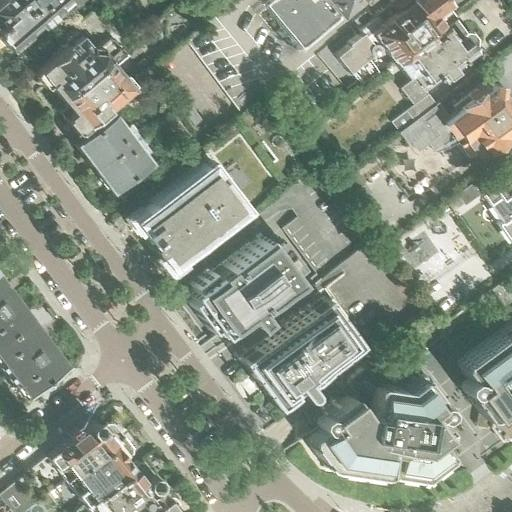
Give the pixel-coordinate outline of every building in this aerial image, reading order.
[(0,0),(0,42),(4,47),(20,32),(27,39),(39,28),(34,23),(41,17),(60,0),(0,0)] [(259,0),(295,44),(332,14),(331,12),(332,11),(336,15),(353,0),(359,0),(360,1),(361,0),(259,0)] [(393,60),(451,16),(452,16),(440,0),(389,0),(386,3),(386,4),(370,16),(371,16),(355,28),(359,33),(346,43),(347,45),(334,55),(347,72),(350,70),(359,84),(360,85),(377,71),(367,57),(370,54),(371,55),(374,54),(376,53),(378,50),(378,48),(378,47),(390,62),(393,60)] [(47,84),(57,96),(118,47),(110,37),(99,46),(89,45),(90,32),(104,32),(105,17),(100,18),(93,10),(74,23),(63,32),(66,36),(62,40),(65,44),(31,73),(43,87),(47,84)] [(451,16),(393,60),(404,74),(411,70),(414,75),(398,88),(409,103),(424,92),(422,89),(439,76),(445,83),(455,75),(452,71),(461,65),(456,58),(474,45),(475,38),(470,31),(462,31),(451,16)] [(190,48),(212,32),(204,21),(183,39),(190,48)] [(190,48),(198,59),(220,43),(212,32),(190,48)] [(198,59),(206,69),(227,54),(220,43),(198,59)] [(118,47),(57,96),(63,104),(55,111),(72,130),(127,85),(111,66),(124,54),(118,47)] [(206,69),(214,80),(235,64),(227,54),(206,69)] [(149,67),(154,63),(147,55),(137,64),(140,67),(144,71),(149,67)] [(163,71),(157,62),(155,63),(154,63),(149,67),(156,76),(163,71)] [(222,91),(243,76),(235,64),(214,80),(222,91)] [(171,80),(163,71),(156,76),(164,86),(171,80)] [(222,91),(229,102),(251,86),(243,76),(222,91)] [(178,90),(171,80),(164,86),(171,95),(178,90)] [(511,103),(510,100),(506,103),(496,89),(496,84),(488,83),(487,88),(479,94),(475,89),(452,106),(456,111),(450,116),(437,100),(433,103),(426,94),(404,111),(406,113),(394,124),(399,130),(397,131),(407,145),(412,145),(415,150),(426,142),(432,149),(449,136),(465,157),(473,152),(474,154),(498,136),(499,138),(508,141),(511,137),(511,103)] [(251,86),(229,102),(239,114),(259,97),(251,86)] [(185,99),(178,90),(171,95),(178,105),(185,99)] [(183,111),(190,105),(185,99),(178,105),(183,111)] [(188,117),(195,112),(190,105),(183,111),(188,117)] [(198,120),(198,115),(195,112),(188,117),(193,124),(193,123),(198,120)] [(107,189),(147,158),(121,123),(119,124),(110,113),(72,143),(107,189)] [(166,268),(245,207),(208,157),(128,218),(166,268)] [(511,164),(486,183),(481,175),(455,193),(457,196),(447,203),(451,209),(460,203),(462,204),(479,192),(499,220),(495,223),(511,246),(511,245),(511,164)] [(364,181),(356,170),(345,179),(353,189),(364,181)] [(290,286),(288,282),(292,278),(288,271),(292,267),(270,239),(266,241),(261,235),(219,266),(211,272),(211,273),(210,273),(206,269),(187,283),(191,287),(186,291),(192,298),(187,301),(208,330),(212,327),(217,334),(223,342),(244,326),(267,310),(264,306),(280,294),(288,287),(290,286)] [(511,299),(511,279),(509,275),(490,289),(503,306),(511,299)] [(0,331),(23,314),(10,296),(11,295),(5,286),(4,287),(0,282),(0,331)] [(304,383),(355,345),(359,349),(364,355),(370,351),(367,346),(362,349),(359,345),(321,296),(305,308),(236,359),(272,407),(289,394),(288,393),(290,392),(292,394),(295,395),(299,394),(301,393),(303,390),(303,386),(302,383),(303,382),(304,383)] [(23,314),(0,331),(0,365),(19,391),(59,361),(45,342),(46,341),(40,333),(38,334),(23,314)] [(511,320),(457,360),(457,366),(465,377),(459,381),(458,386),(462,391),(466,392),(465,396),(477,412),(475,424),(476,426),(486,427),(487,426),(497,440),(503,441),(511,433),(511,320)] [(436,416),(442,412),(443,407),(439,403),(434,401),(435,397),(420,377),(415,376),(400,387),(374,382),(363,368),(359,367),(345,377),(344,384),(350,392),(346,395),(342,394),(322,408),(321,412),(316,412),(312,415),(311,420),(315,427),(308,432),(304,435),(303,440),(323,467),(356,472),(356,475),(359,479),(388,483),(392,480),(392,477),(425,482),(452,462),(453,457),(444,445),(450,446),(452,444),(453,435),(452,432),(444,431),(444,428),(436,416)] [(44,456),(63,479),(120,435),(110,423),(105,422),(98,428),(91,419),(44,456)] [(62,511),(70,511),(81,503),(128,466),(122,458),(129,452),(130,448),(120,435),(63,479),(47,492),(62,511)] [(133,511),(159,491),(155,485),(155,480),(140,461),(135,461),(128,466),(81,503),(88,511),(133,511)] [(13,481),(0,490),(0,499),(9,511),(22,511),(36,501),(30,493),(25,496),(13,481)] [(161,494),(159,491),(133,511),(176,511),(172,506),(171,506),(170,505),(171,500),(167,494),(161,494)]
